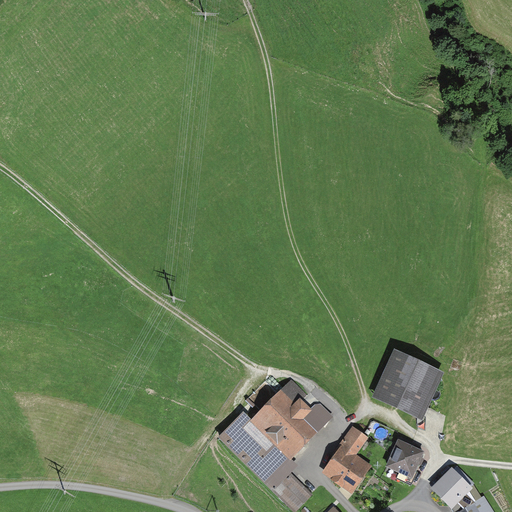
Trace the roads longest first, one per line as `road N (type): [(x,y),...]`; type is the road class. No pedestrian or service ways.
road 1 (track): [(428,443),(474,268),(481,117),(470,81),(436,47),(416,0)]
road 2 (track): [(346,423),(312,387),(262,370),(154,296),(0,166)]
road 3 (track): [(245,0),(270,76),(289,229),(339,325),(371,411)]
road 4 (track): [(351,511),(316,472),(316,457),(329,437),(371,411),(434,451),(412,505)]
road 5 (unclassified): [(188,511),(71,485),(0,486)]
